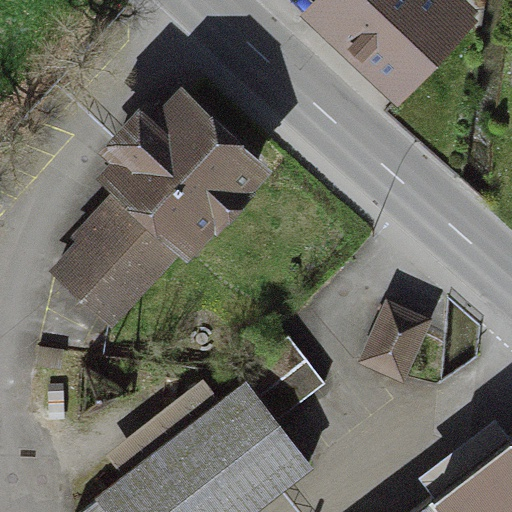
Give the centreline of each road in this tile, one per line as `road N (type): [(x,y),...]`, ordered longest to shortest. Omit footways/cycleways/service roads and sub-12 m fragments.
road 1 (primary): [(206,0),(511,285)]
road 2 (unknown): [(151,0),(51,165),(0,302)]
road 3 (unknown): [(272,511),(427,388),(511,295)]
